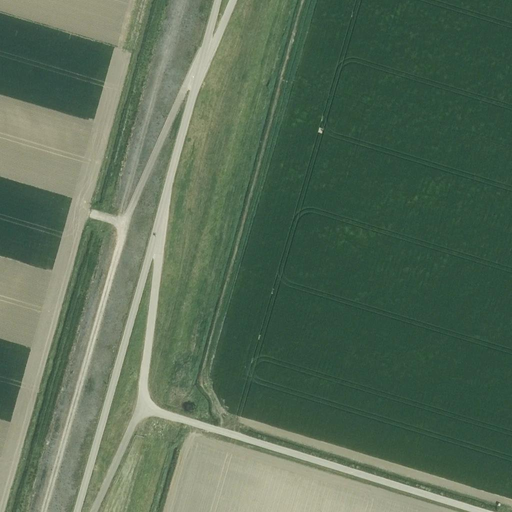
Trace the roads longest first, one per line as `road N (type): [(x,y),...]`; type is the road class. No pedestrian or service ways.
road 1 (unclassified): [(478,511),(140,408)]
road 2 (tertiary): [(77,511),(153,238)]
road 3 (tertiary): [(153,238),(217,0)]
road 4 (unclassified): [(140,408),(158,261),(153,238)]
